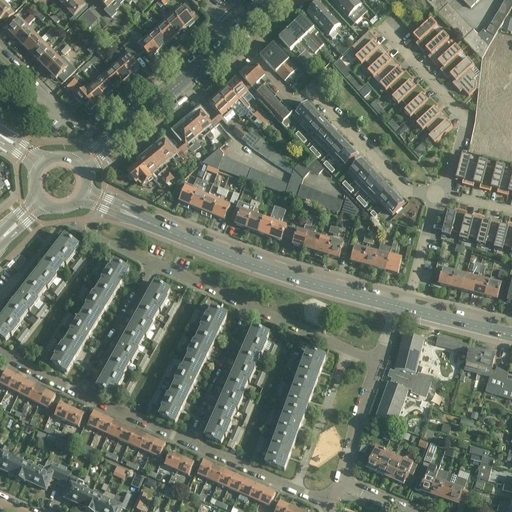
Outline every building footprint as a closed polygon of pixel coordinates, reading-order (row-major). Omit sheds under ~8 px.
[(9,0),(6,0),(3,3),(0,6),(0,22),(12,11),(6,5),(10,1),(9,0)] [(59,0),(58,2),(66,10),(76,0),(59,0)] [(86,7),(78,0),(76,0),(66,10),(62,14),(65,17),(69,13),(74,18),(86,7)] [(121,7),(114,0),(97,0),(108,10),(106,12),(112,18),(117,13),(116,12),(121,7)] [(331,0),(355,25),(368,12),(362,6),(356,0),(331,0)] [(432,0),(425,0),(434,9),(444,0),(443,0),(434,0),(434,1),(432,0)] [(444,0),(434,9),(438,13),(448,4),(444,0)] [(477,5),(472,0),(464,0),(473,9),(477,5)] [(511,0),(506,0),(487,32),(484,31),(478,36),(480,38),(489,47),(511,8),(511,0)] [(341,27),(319,3),(313,8),(335,32),(341,27)] [(448,4),(438,13),(447,22),(456,13),(448,4)] [(184,7),(174,16),(185,28),(186,27),(188,29),(194,25),(191,22),(192,22),(188,17),(191,15),(184,7)] [(335,32),(313,8),(307,14),(329,38),(330,37),(333,40),(338,35),(335,32)] [(7,25),(10,28),(7,31),(8,31),(6,33),(11,37),(12,36),(15,39),(28,27),(38,16),(40,15),(37,12),(25,24),(16,16),(7,25)] [(136,21),(141,16),(138,13),(133,18),(136,21)] [(455,31),(464,22),(456,13),(447,22),(455,31)] [(62,14),(54,22),(56,25),(65,17),(62,14)] [(176,36),(185,28),(174,16),(165,23),(176,36)] [(303,18),(296,25),(307,37),(320,51),(324,47),(315,37),(318,34),(303,18)] [(82,19),(79,22),(89,32),(92,29),(82,19)] [(431,21),(414,37),(419,43),(416,45),(423,53),(444,34),(440,37),(434,31),(437,27),(431,21)] [(455,31),(463,39),(473,30),(464,22),(455,31)] [(168,44),(176,36),(165,23),(157,31),(168,44)] [(307,37),(296,25),(288,33),(299,45),(304,40),(308,44),(306,46),(315,55),(320,51),(307,37)] [(503,31),(511,33),(511,26),(505,25),(503,31)] [(36,35),(30,30),(28,27),(15,39),(24,47),(36,35)] [(41,41),(36,35),(24,47),(32,55),(44,43),(48,39),(55,33),(52,30),(41,41)] [(473,30),(463,39),(482,59),(489,47),(473,30)] [(168,44),(157,31),(148,39),(159,51),(168,44)] [(48,39),(50,42),(57,35),(55,33),(48,39)] [(305,50),(299,45),(288,33),(279,41),(291,52),(296,48),(299,51),(298,53),(301,56),(297,59),(304,66),(312,58),(305,50)] [(377,42),(369,33),(353,49),(360,56),(356,60),(361,66),(382,47),(379,49),(374,44),(377,42)] [(444,34),(423,53),(424,54),(426,51),(431,56),(428,58),(436,67),(456,48),(456,47),(452,51),(446,44),(450,40),(444,34)] [(353,46),(357,42),(352,37),(348,41),(353,46)] [(130,46),(140,57),(145,53),(151,59),(159,51),(148,39),(140,46),(132,38),(127,43),(123,38),(119,42),(126,49),(130,45),(130,46)] [(52,52),(44,43),(32,55),(40,63),(52,52)] [(64,56),(71,49),(68,46),(61,53),(64,56)] [(134,62),(140,57),(130,46),(125,51),(129,56),(120,63),(132,76),(140,69),(134,62)] [(292,76),(297,71),(288,63),(289,62),(274,46),(268,51),(292,76)] [(374,79),(394,60),(391,62),(387,57),(389,55),(382,47),(361,66),(362,66),(366,63),(372,69),(368,73),(372,77),(368,81),(370,83),(374,79)] [(456,48),(436,67),(439,64),(443,69),(440,72),(448,80),(468,61),(468,60),(464,64),(458,57),(462,54),(456,48)] [(71,49),(64,56),(67,59),(74,52),(71,49)] [(268,51),(261,58),(276,75),(277,74),(285,83),(292,76),(268,51)] [(52,52),(40,63),(48,72),(60,60),(52,52)] [(93,66),(101,58),(97,55),(89,63),(92,66),(93,66)] [(64,56),(60,60),(48,72),(56,80),(68,68),(63,63),(67,59),(64,56)] [(385,91),(386,92),(406,73),(403,75),(399,71),(401,68),(394,60),(374,79),(378,76),(384,83),(380,86),(383,89),(380,92),(382,94),(385,91)] [(455,82),(453,85),(460,93),(463,91),(469,97),(476,90),(477,84),(474,81),(477,78),(470,70),(474,67),(468,61),(448,80),(451,77),(455,82)] [(86,72),(92,66),(89,63),(81,71),(84,74),(86,72)] [(123,84),(132,76),(120,63),(112,71),(123,84)] [(253,89),(266,77),(254,65),(241,77),(236,81),(248,94),(253,99),(255,97),(258,95),(258,94),(253,89)] [(348,69),(342,75),(346,80),(353,74),(348,69)] [(103,78),(114,91),(123,84),(112,71),(103,78)] [(110,95),(114,91),(103,78),(99,73),(90,81),(94,86),(108,101),(113,97),(110,95)] [(414,81),(406,73),(386,92),(390,89),(396,96),(392,99),(396,103),(393,106),(395,108),(398,105),(419,86),(418,86),(416,89),(411,84),(414,81)] [(346,80),(358,93),(365,87),(353,74),(346,80)] [(78,84),(77,83),(73,79),(65,87),(70,92),(78,84)] [(236,81),(235,82),(233,82),(231,84),(231,86),(227,89),(240,103),(246,109),(247,110),(251,107),(248,104),(253,99),(248,94),(236,81)] [(94,86),(86,93),(98,106),(101,103),(103,105),(108,101),(94,86)] [(282,125),(293,115),(266,86),(258,94),(258,95),(255,97),(282,125)] [(372,91),(368,86),(360,94),(364,99),(372,91)] [(419,86),(398,105),(398,106),(402,102),(408,109),(405,112),(410,119),(431,100),(430,99),(428,102),(423,97),(426,94),(419,86)] [(98,106),(86,93),(84,89),(83,90),(79,93),(80,95),(75,99),(86,111),(85,112),(88,116),(92,116),(99,110),(97,108),(98,106)] [(240,103),(227,89),(224,93),(222,92),(219,95),(219,97),(231,110),(236,115),(239,119),(246,117),(250,113),(247,110),(246,109),(240,103)] [(378,99),(375,95),(369,100),(372,104),(378,99)] [(219,97),(218,98),(216,97),(213,100),(214,102),(210,106),(217,113),(216,114),(225,124),(236,115),(231,110),(219,97)] [(417,126),(422,132),(443,113),(440,115),(435,110),(438,108),(431,100),(410,119),(411,119),(414,115),(421,122),(417,126)] [(308,104),(300,111),(293,118),(300,126),(315,112),(308,104)] [(387,116),(381,109),(377,113),(383,120),(387,116)] [(310,130),(322,119),(315,112),(300,126),(307,133),(310,130)] [(196,116),(197,117),(193,120),(207,137),(210,141),(214,138),(211,134),(220,126),(213,119),(209,122),(201,113),(201,114),(200,113),(196,116)] [(266,122),(257,113),(253,117),(254,117),(263,126),(265,128),(268,124),(266,122)] [(429,139),(435,145),(453,129),(448,123),(450,121),(443,113),(422,132),(423,132),(426,129),(433,135),(429,139)] [(314,140),(329,126),(322,119),(310,130),(307,133),(314,140)] [(193,120),(189,124),(188,123),(184,127),(195,140),(199,137),(202,141),(207,137),(193,120)] [(314,140),(321,148),(336,134),(329,126),(314,140)] [(184,144),(179,148),(185,155),(189,152),(190,153),(192,153),(194,153),(201,147),(195,140),(184,127),(179,130),(180,131),(176,135),(184,144)] [(234,133),(253,150),(259,143),(262,140),(249,133),(248,134),(239,127),(234,133)] [(477,128),(474,152),(483,153),(486,129),(477,128)] [(395,133),(400,138),(404,133),(400,129),(395,133)] [(328,155),(343,141),(336,134),(321,148),(328,155)] [(262,140),(259,143),(253,150),(258,153),(266,144),(262,140)] [(328,155),(335,163),(350,148),(343,141),(328,155)] [(189,161),(185,155),(179,148),(174,152),(166,143),(162,146),(161,145),(157,149),(168,162),(172,159),(175,163),(180,159),(184,165),(189,161)] [(258,153),(262,156),(264,157),(271,149),(266,144),(258,153)] [(419,160),(428,152),(422,145),(413,153),(419,160)] [(336,163),(339,160),(346,168),(358,156),(350,148),(335,163),(336,163)] [(168,162),(157,149),(153,153),(149,157),(163,174),(168,170),(164,166),(168,162)] [(264,157),(266,159),(269,161),(275,153),(271,149),(264,157)] [(208,167),(215,170),(218,161),(223,158),(224,155),(220,150),(211,158),(202,165),(208,167)] [(473,188),(480,161),(478,166),(469,164),(471,159),(466,157),(467,153),(463,152),(456,180),(463,182),(462,185),(473,188)] [(280,157),(275,153),(269,161),(274,164),(280,157)] [(140,163),(141,164),(153,179),(153,178),(152,176),(155,173),(158,178),(163,174),(149,157),(145,160),(144,160),(142,162),(140,163)] [(280,157),(274,164),(279,167),(284,161),(280,157)] [(218,161),(215,170),(221,172),(226,159),(223,158),(218,161)] [(226,159),(221,172),(227,174),(232,161),(226,159)] [(347,175),(354,182),(369,168),(362,160),(347,175)] [(232,161),(227,174),(233,176),(237,163),(232,161)] [(289,167),(284,161),(279,167),(286,171),(289,167)] [(316,161),(307,170),(310,173),(319,176),(325,171),(316,161)] [(480,190),(490,193),(497,166),(496,170),(487,168),(488,163),(480,161),(473,188),(474,185),(481,186),(480,190)] [(143,187),(153,179),(141,164),(140,163),(136,167),(136,168),(128,175),(129,176),(128,177),(131,182),(133,181),(137,185),(139,183),(143,187)] [(237,163),(233,176),(239,178),(243,166),(237,163)] [(307,170),(302,164),(295,172),(303,179),(304,180),(310,173),(307,170)] [(202,180),(207,168),(202,166),(198,178),(202,180)] [(243,166),(239,178),(244,180),(249,168),(243,166)] [(511,174),(504,173),(505,168),(497,166),(490,193),(491,193),(492,189),(498,191),(497,195),(508,197),(511,181),(511,174)] [(289,167),(286,171),(293,175),(295,172),(289,167)] [(249,168),(244,180),(250,182),(255,171),(249,168)] [(376,175),(369,168),(354,182),(361,190),(376,175)] [(255,171),(250,182),(256,185),(260,173),(255,171)] [(304,180),(303,179),(295,172),(293,175),(292,179),(301,188),(302,186),(304,180)] [(260,173),(256,185),(262,187),(266,175),(260,173)] [(266,175),(262,187),(264,188),(268,189),(272,178),(266,175)] [(361,190),(368,197),(383,183),(376,175),(361,190)] [(272,178),(268,189),(274,191),(278,180),(272,178)] [(289,185),(289,187),(298,196),(301,188),(292,179),(289,185)] [(278,180),(274,191),(279,193),(283,183),(278,180)] [(283,183),(279,193),(297,199),(297,198),(298,196),(289,187),(289,185),(283,183)] [(390,190),(383,183),(368,197),(375,204),(390,190)] [(179,203),(191,208),(197,193),(199,188),(195,186),(194,188),(187,185),(179,203)] [(301,188),(298,196),(297,198),(304,201),(309,189),(302,186),(301,188)] [(191,208),(202,213),(208,198),(202,195),(204,190),(199,188),(197,193),(191,208)] [(309,189),(304,201),(311,204),(315,192),(309,189)] [(375,204),(376,205),(379,202),(385,209),(397,197),(390,190),(375,204)] [(315,192),(311,204),(317,206),(322,194),(315,192)] [(322,194),(317,206),(324,209),(329,197),(322,194)] [(230,204),(235,206),(239,197),(234,195),(230,204)] [(331,212),(336,200),(329,197),(324,209),(331,212)] [(385,209),(393,217),(405,205),(397,197),(385,209)] [(208,198),(202,213),(213,217),(219,202),(208,198)] [(331,212),(337,214),(340,213),(343,202),(336,200),(331,212)] [(231,207),(219,202),(213,217),(224,222),(231,207)] [(250,207),(239,203),(233,221),(237,223),(236,226),(247,231),(254,210),(250,208),(250,207)] [(345,206),(343,212),(357,217),(358,212),(352,210),(352,208),(345,206)] [(254,210),(247,231),(259,235),(264,220),(257,217),(259,212),(255,210),(254,210)] [(280,210),(280,212),(277,218),(283,220),(286,212),(280,210)] [(460,241),(467,214),(456,211),(455,214),(448,213),(442,236),(443,236),(443,238),(446,239),(446,237),(450,238),(452,233),(461,236),(459,241),(460,241)] [(477,245),(484,218),(474,215),(473,219),(466,217),(467,214),(460,241),(468,243),(469,238),(478,240),(477,245)] [(264,220),(259,235),(270,239),(277,218),(273,217),(271,222),(264,220)] [(282,243),(283,238),(289,240),(293,230),(281,226),(283,220),(277,218),(270,239),(282,243)] [(494,250),(502,223),(491,220),(490,223),(484,222),(485,218),(484,218),(477,245),(485,247),(486,242),(495,245),(494,250)] [(511,252),(511,254),(511,225),(509,224),(508,228),(501,226),(502,223),(494,250),(503,252),(504,247),(511,248),(511,252)] [(297,231),(293,246),(304,250),(311,228),(307,227),(305,226),(303,233),(297,231)] [(311,228),(304,250),(316,253),(321,238),(314,236),(316,230),(311,228)] [(66,237),(48,261),(61,271),(66,265),(67,266),(72,261),(76,255),(75,253),(80,247),(66,237)] [(321,238),(316,253),(327,257),(332,242),(321,238)] [(341,255),(347,256),(350,247),(332,242),(327,257),(340,260),(341,255)] [(380,247),(379,254),(375,270),(386,273),(390,257),(392,250),(387,249),(380,247)] [(351,264),(363,267),(367,251),(355,248),(351,264)] [(367,251),(363,267),(375,270),(379,254),(367,251)] [(402,260),(390,257),(386,273),(398,276),(402,260)] [(57,277),(61,271),(48,261),(29,284),(43,295),(47,289),(49,290),(53,284),(58,278),(57,277)] [(99,289),(114,298),(130,272),(115,263),(111,268),(110,268),(102,281),(103,282),(99,289)] [(477,266),(474,278),(466,276),(462,292),(474,295),(478,279),(480,274),(481,267),(477,266)] [(451,289),(455,274),(443,270),(439,286),(451,289)] [(462,292),(466,276),(455,274),(451,289),(462,292)] [(486,298),(490,282),(478,279),(474,295),(486,298)] [(502,285),(490,282),(486,298),(498,301),(502,285)] [(162,313),(165,306),(169,300),(167,299),(171,292),(156,283),(141,310),(157,318),(160,312),(162,313)] [(29,284),(11,308),(25,318),(29,312),(31,313),(35,308),(40,301),(38,300),(43,295),(29,284)] [(99,323),(114,298),(99,289),(96,295),(94,294),(90,300),(86,307),(88,308),(84,314),(99,323)] [(25,318),(11,308),(0,322),(0,338),(6,343),(11,336),(13,337),(17,331),(22,326),(20,325),(25,318)] [(202,330),(199,337),(215,344),(228,317),(212,309),(209,316),(208,315),(204,322),(201,329),(202,330)] [(141,310),(127,336),(142,345),(146,338),(147,339),(151,332),(155,326),(153,325),(157,318),(141,310)] [(83,348),(99,323),(84,314),(80,320),(78,319),(71,332),(72,333),(68,339),(83,348)] [(254,329),(242,356),(258,363),(261,356),(262,357),(265,351),(269,353),(270,352),(271,349),(273,345),(267,343),(270,336),(254,329)] [(63,337),(58,333),(55,338),(60,341),(63,337)] [(127,336),(112,362),(127,371),(131,365),(132,365),(136,359),(140,352),(138,351),(142,345),(127,336)] [(396,426),(409,392),(407,392),(408,390),(412,392),(411,394),(417,396),(418,393),(427,396),(433,380),(418,376),(416,380),(413,379),(414,377),(415,377),(424,341),(403,336),(394,371),(395,372),(395,373),(390,372),(388,379),(392,380),(391,386),(388,385),(376,419),(396,426)] [(194,342),(191,349),(188,356),(189,357),(186,363),(202,371),(215,344),(199,337),(196,343),(194,342)] [(53,352),(52,355),(57,359),(53,365),(67,374),(83,348),(68,339),(64,346),(63,345),(62,346),(59,344),(57,346),(55,349),(53,352)] [(437,339),(435,348),(466,355),(468,347),(437,339)] [(308,352),(297,380),(317,388),(327,359),(308,352)] [(465,372),(477,375),(482,355),(470,352),(465,372)] [(489,378),(494,379),(500,381),(503,369),(497,367),(495,373),(492,372),(495,358),(482,355),(477,375),(489,378)] [(242,356),(230,383),(246,391),(249,384),(250,385),(257,370),(255,370),(258,363),(242,356)] [(118,391),(122,385),(125,378),(124,377),(127,371),(112,362),(98,389),(113,397),(116,390),(118,391)] [(176,383),(173,390),(189,398),(202,371),(186,363),(183,370),(181,369),(178,376),(175,383),(176,383)] [(451,373),(452,365),(444,364),(443,373),(451,373)] [(506,382),(508,376),(509,370),(503,369),(500,381),(506,382)] [(9,390),(16,377),(8,373),(1,386),(9,390)] [(27,383),(16,377),(9,390),(12,392),(20,396),(27,383)] [(511,383),(506,382),(500,381),(494,379),(489,378),(485,394),(511,400),(511,383)] [(297,380),(292,395),(287,409),(306,416),(317,388),(297,380)] [(37,388),(27,383),(20,396),(30,401),(37,388)] [(218,411),(234,418),(237,411),(238,412),(245,398),(243,397),(246,391),(230,383),(218,411)] [(33,402),(41,406),(47,393),(37,388),(30,401),(33,402)] [(189,398),(173,390),(170,397),(168,396),(162,409),(163,410),(160,417),(176,425),(189,398)] [(47,393),(41,406),(50,411),(56,398),(47,393)] [(60,420),(67,423),(72,410),(61,405),(55,417),(56,418),(54,423),(58,424),(60,420)] [(287,409),(276,437),(296,444),(306,416),(287,409)] [(72,410),(67,423),(79,428),(85,416),(72,410)] [(234,418),(218,411),(206,438),(222,446),(225,438),(226,439),(232,425),(231,424),(234,418)] [(98,432),(104,418),(94,414),(88,428),(98,432)] [(104,418),(98,432),(108,437),(114,423),(104,418)] [(473,429),(475,423),(461,420),(460,426),(473,429)] [(125,427),(114,423),(108,437),(119,441),(125,427)] [(451,428),(444,426),(442,433),(449,435),(451,428)] [(136,432),(125,427),(119,441),(129,446),(136,432)] [(394,432),(388,429),(384,440),(390,442),(394,432)] [(427,431),(424,439),(432,442),(435,433),(427,431)] [(146,437),(136,432),(129,446),(140,451),(146,437)] [(392,439),(398,442),(401,435),(395,432),(392,439)] [(44,442),(46,436),(39,433),(37,438),(44,442)] [(402,440),(408,442),(411,437),(405,434),(402,440)] [(52,448),(56,439),(49,435),(45,445),(52,448)] [(66,435),(63,442),(75,447),(78,441),(66,435)] [(157,442),(146,437),(140,451),(151,456),(157,442)] [(296,444),(276,437),(266,466),(285,473),(296,444)] [(63,442),(57,439),(54,446),(73,455),(76,447),(75,447),(63,442)] [(227,448),(233,450),(236,444),(230,441),(227,448)] [(419,447),(426,450),(428,444),(421,441),(419,447)] [(166,446),(157,442),(151,456),(160,460),(166,446)] [(430,445),(424,462),(431,465),(437,448),(430,445)] [(0,471),(6,474),(12,459),(6,456),(9,450),(2,447),(0,452),(0,454),(1,455),(0,457),(0,471)] [(471,448),(469,455),(487,459),(489,453),(471,448)] [(14,455),(12,459),(6,474),(16,478),(23,463),(25,458),(21,456),(18,457),(14,455)] [(177,473),(183,460),(171,455),(165,467),(177,473)] [(480,467),(483,458),(472,455),(471,461),(475,462),(474,465),(480,467)] [(376,474),(382,460),(373,456),(367,470),(376,474)] [(493,469),(494,462),(483,459),(481,466),(493,469)] [(183,460),(177,473),(188,478),(189,478),(194,465),(183,460)] [(385,478),(391,464),(382,460),(376,474),(385,478)] [(16,478),(26,483),(34,468),(35,465),(35,464),(29,462),(28,465),(23,463),(16,478)] [(208,481),(214,467),(204,463),(198,476),(208,481)] [(391,464),(385,478),(394,482),(401,468),(391,464)] [(404,486),(409,476),(413,478),(417,466),(413,465),(410,472),(401,468),(394,482),(404,486)] [(491,477),(493,469),(481,466),(478,480),(489,483),(491,477)] [(40,467),(39,470),(34,468),(26,483),(37,488),(44,473),(46,469),(45,469),(40,467)] [(54,478),(56,479),(59,472),(46,467),(45,469),(46,469),(44,473),(37,488),(47,492),(54,478)] [(114,476),(125,481),(129,472),(118,467),(114,476)] [(214,467),(208,481),(218,485),(224,472),(214,467)] [(420,492),(430,496),(435,481),(438,473),(422,468),(414,490),(420,492)] [(57,480),(62,483),(67,472),(62,470),(57,480)] [(67,472),(62,483),(67,485),(71,474),(67,472)] [(229,490),(235,476),(224,472),(218,485),(229,490)] [(146,478),(139,476),(135,485),(141,488),(146,478)] [(235,476),(229,490),(239,495),(245,481),(235,476)] [(84,483),(79,481),(72,478),(69,485),(71,486),(65,500),(75,505),(83,487),(84,483)] [(147,480),(145,486),(150,488),(153,482),(147,480)] [(250,500),(256,486),(245,481),(239,495),(237,501),(248,505),(250,500)] [(445,484),(435,481),(430,496),(440,499),(445,484)] [(449,502),(454,487),(445,484),(440,499),(449,502)] [(256,486),(250,500),(261,504),(267,491),(256,486)] [(85,510),(92,494),(87,492),(88,489),(83,487),(75,505),(79,507),(78,508),(83,509),(83,508),(85,509),(84,510),(85,510)] [(464,491),(454,487),(449,502),(459,505),(464,491)] [(167,488),(164,493),(173,497),(175,492),(167,488)] [(276,495),(267,491),(261,504),(270,509),(276,495)] [(109,511),(114,501),(116,498),(105,493),(104,496),(96,511),(109,511)] [(472,502),(478,503),(480,495),(474,493),(472,502)] [(85,510),(86,511),(85,511),(96,511),(104,496),(99,494),(97,497),(92,494),(85,510)] [(116,498),(114,501),(109,511),(121,511),(123,510),(125,511),(131,497),(125,494),(122,499),(116,497),(116,498)] [(142,494),(135,509),(141,511),(149,497),(142,494)] [(500,502),(499,508),(511,511),(511,502),(511,505),(500,502)]
